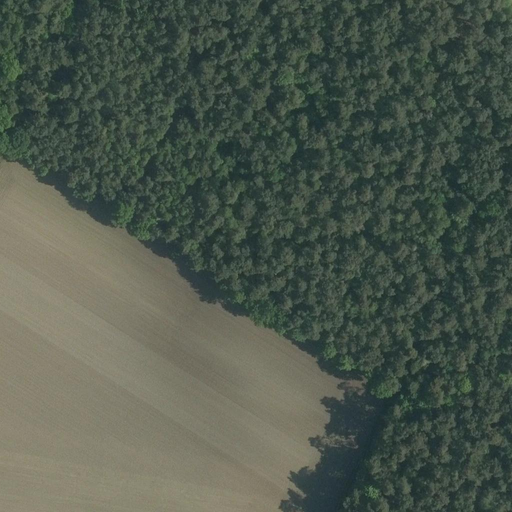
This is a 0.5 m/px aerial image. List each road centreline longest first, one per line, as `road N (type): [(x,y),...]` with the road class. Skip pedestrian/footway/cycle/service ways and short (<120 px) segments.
road 1 (track): [(511,136),(403,379)]
road 2 (track): [(403,379),(346,511)]
road 3 (track): [(403,379),(511,453)]
